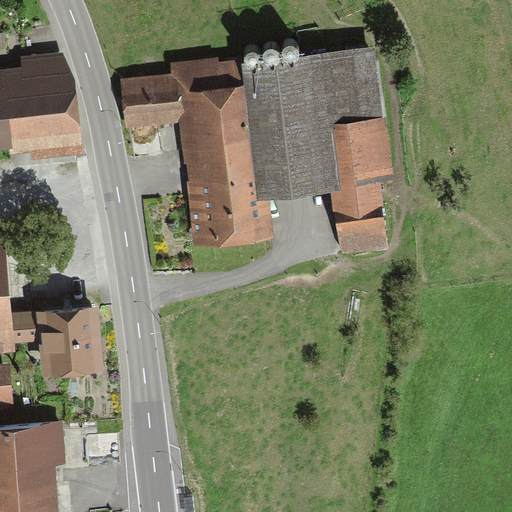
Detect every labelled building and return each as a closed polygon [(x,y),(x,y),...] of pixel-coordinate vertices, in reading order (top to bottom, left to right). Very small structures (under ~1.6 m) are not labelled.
[(374,36),(255,47),(268,177),(339,170),(347,248),(387,244),(379,166),(386,165),(374,36)] [(0,149),(11,148),(11,153),(30,151),(31,160),(85,154),(77,78),(64,54),(22,59),(23,70),(0,72),(0,149)] [(183,113),(195,238),(272,230),(255,63),(121,76),(125,119),(183,113)] [(0,228),(0,356),(17,355),(16,344),(37,342),(34,312),(12,314),(4,228),(0,228)] [(39,314),(44,379),(101,375),(97,310),(39,314)] [(7,363),(0,363),(0,411),(12,410),(7,363)] [(0,511),(57,511),(55,465),(66,465),(64,422),(0,425),(0,511)]
